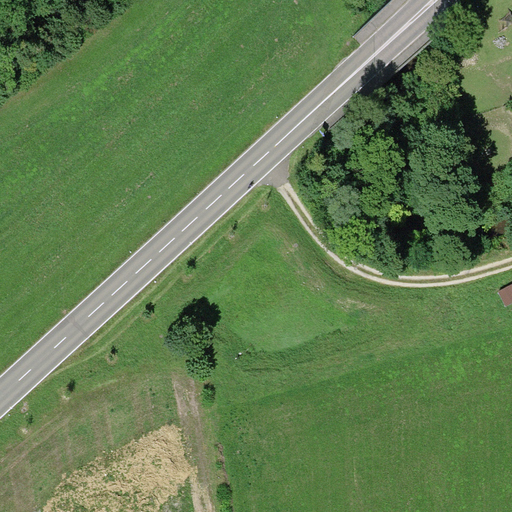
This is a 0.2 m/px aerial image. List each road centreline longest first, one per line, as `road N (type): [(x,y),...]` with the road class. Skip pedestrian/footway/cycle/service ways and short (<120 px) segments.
road 1 (secondary): [(435,0),(0,397)]
road 2 (track): [(264,158),(328,251),(365,278),(459,279),(511,265)]
